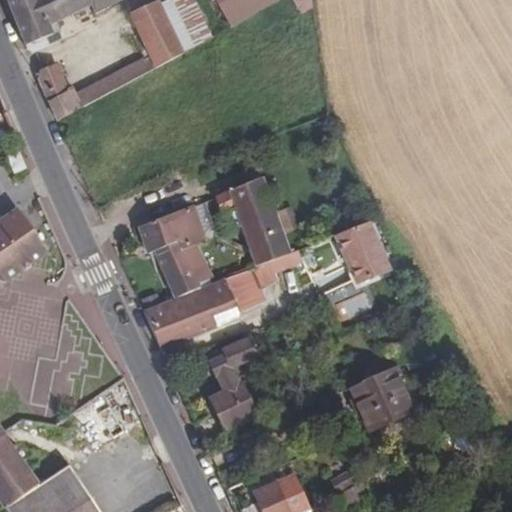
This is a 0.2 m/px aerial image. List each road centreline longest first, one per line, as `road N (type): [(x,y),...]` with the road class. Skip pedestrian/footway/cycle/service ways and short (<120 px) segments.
road 1 (residential): [(212,511),(72,216),(0,40)]
road 2 (unknown): [(146,372),(348,280)]
